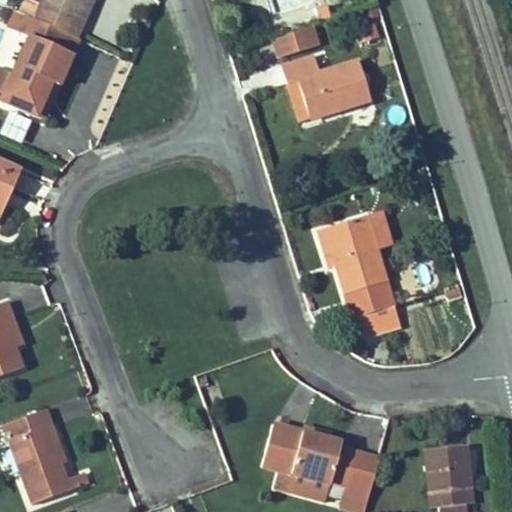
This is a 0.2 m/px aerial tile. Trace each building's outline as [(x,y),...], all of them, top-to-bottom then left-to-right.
[(10,0),(5,10),(66,39),(77,16),(68,11),(73,0),(10,0)] [(0,27),(16,35),(0,70),(0,111),(17,118),(30,85),(43,90),(66,39),(5,10),(1,9),(0,11),(0,27)] [(262,63),(302,49),(295,27),(254,41),(262,63)] [(269,88),(279,84),(293,124),(356,104),(342,63),(306,75),(300,57),(263,69),(269,88)] [(293,124),(279,84),(269,88),(282,128),(293,124)] [(27,124),(43,90),(30,85),(17,118),(27,124)] [(1,137),(22,143),(25,130),(4,125),(1,137)] [(364,214),(347,220),(358,254),(375,248),(364,214)] [(305,253),(314,250),(342,337),(382,326),(358,254),(347,220),(299,233),(305,253)] [(434,300),(449,298),(446,288),(432,290),(434,300)] [(0,315),(0,338),(2,342),(9,340),(0,315)] [(0,372),(12,367),(2,342),(0,338),(0,372)] [(0,420),(0,470),(15,509),(56,494),(30,430),(37,427),(30,411),(0,420)] [(272,478),(287,432),(259,423),(244,468),(272,478)] [(344,511),(359,461),(323,449),(325,444),(287,432),(272,478),(310,491),(313,483),(329,488),(326,498),(336,501),(332,511),(344,511)] [(407,456),(410,511),(420,511),(446,508),(453,508),(449,453),(407,456)] [(308,492),(271,479),(267,491),(304,504),(308,492)]
